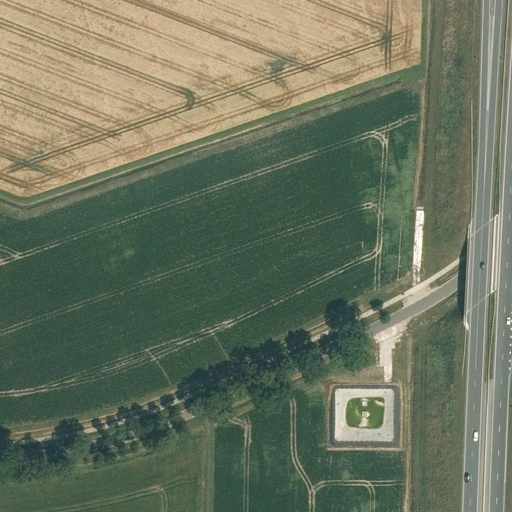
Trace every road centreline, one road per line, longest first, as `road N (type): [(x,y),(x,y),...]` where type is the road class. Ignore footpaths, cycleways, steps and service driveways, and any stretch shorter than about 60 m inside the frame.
road 1 (tertiary): [(0,462),(157,427),(415,307),(511,238)]
road 2 (trunk): [(495,511),(511,158)]
road 3 (trunk): [(482,213),(469,511)]
road 4 (trunk): [(499,0),(482,213)]
road 5 (trunk): [(485,0),(482,213)]
